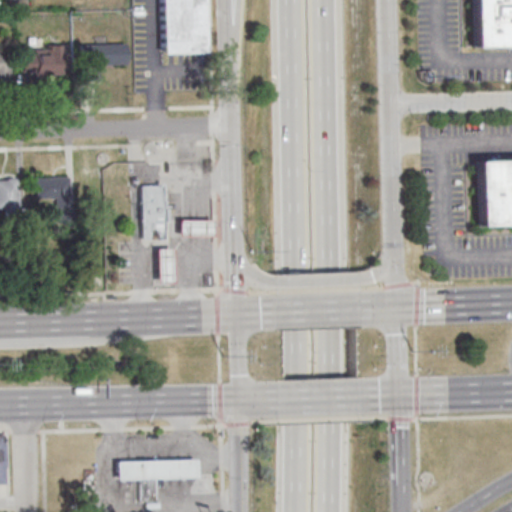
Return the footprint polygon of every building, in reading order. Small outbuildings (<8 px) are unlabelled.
[(157,0),(158,53),(201,53),(200,0),(157,0)] [(511,46),(466,48),(465,0),(511,0),(511,46)] [(125,67),(125,44),(88,44),(88,67),(125,67)] [(61,48),(20,49),(21,75),(61,74),(61,48)] [(0,80),(9,81),(8,55),(0,55),(0,80)] [(511,225),(472,226),(470,162),(511,161),(511,225)] [(67,197),(67,177),(35,177),(35,197),(67,197)] [(0,178),(0,209),(17,210),(17,179),(0,178)] [(159,240),(158,222),(161,222),(160,210),(159,210),(158,184),(154,184),(154,185),(136,185),(137,240),(152,239),(152,241),(159,240)] [(172,237),(173,219),(209,220),(208,237),(172,237)] [(151,284),(168,284),(168,248),(150,248),(151,284)] [(110,481),(110,463),(190,461),(190,478),(110,481)] [(132,464),(150,464),(151,501),(132,502),(132,464)] [(89,491),(78,490),(79,480),(80,480),(81,469),(90,469),(89,491)]
